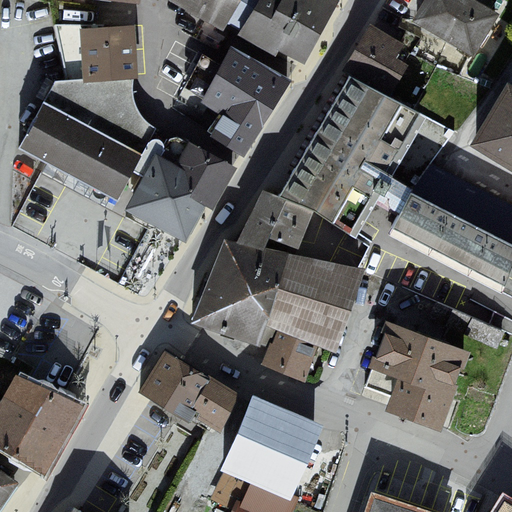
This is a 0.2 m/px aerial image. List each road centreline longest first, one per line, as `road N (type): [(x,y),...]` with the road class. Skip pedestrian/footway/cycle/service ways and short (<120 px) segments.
road 1 (residential): [(364,0),(157,329)]
road 2 (residential): [(157,329),(487,468)]
road 3 (residential): [(157,329),(49,511)]
